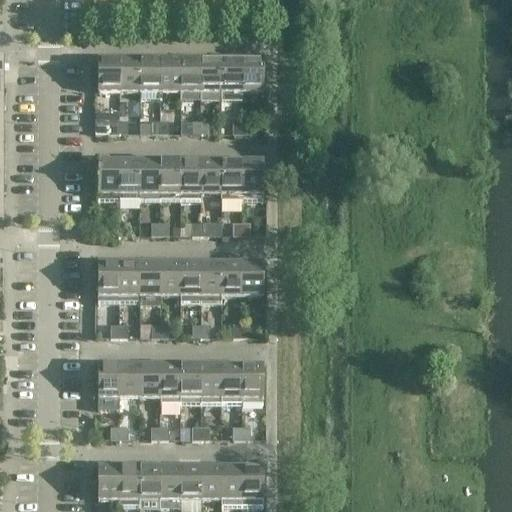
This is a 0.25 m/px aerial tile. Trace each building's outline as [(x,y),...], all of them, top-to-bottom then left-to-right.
[(118,96),(119,62),(97,62),(97,96),(118,96)] [(139,96),(139,62),(119,62),(118,96),(139,96)] [(159,96),(159,62),(139,62),(139,96),(139,103),(159,103),(159,96)] [(180,96),(180,62),(159,62),(159,96),(180,96)] [(200,104),(200,62),(180,62),(180,96),(180,104),(200,104)] [(220,104),(220,62),(200,62),(200,104),(220,104)] [(241,96),(241,62),(220,62),(220,104),(241,104),(241,96)] [(263,96),(263,62),(241,62),(241,96),(263,96)] [(118,138),(118,125),(95,125),(95,138),(118,138)] [(127,138),(127,125),(118,125),(118,138),(127,138)] [(159,138),(159,125),(151,125),(151,138),(159,138)] [(168,138),(168,125),(159,125),(159,138),(168,138)] [(200,138),(200,125),(191,125),(191,138),(200,138)] [(209,138),(209,125),(200,125),(200,138),(209,138)] [(241,138),(241,125),(232,125),(232,138),(241,138)] [(249,138),(249,125),(241,125),(241,138),(249,138)] [(118,206),(118,164),(97,164),(97,206),(118,206)] [(139,206),(139,164),(118,164),(118,206),(139,206)] [(159,206),(159,164),(139,164),(139,206),(159,206)] [(179,206),(179,164),(159,164),(159,206),(179,206)] [(200,206),(200,198),(200,164),(179,164),(179,206),(200,206)] [(220,198),(220,164),(200,164),(200,198),(220,198)] [(241,206),(241,164),(220,164),(220,198),(220,206),(241,206)] [(263,206),(263,164),(241,164),(241,206),(263,206)] [(118,240),(118,227),(110,227),(110,240),(118,240)] [(127,240),(127,227),(118,227),(118,240),(127,240)] [(159,240),(159,227),(151,227),(151,240),(159,240)] [(168,240),(168,227),(159,227),(159,240),(168,240)] [(200,240),(200,227),(191,227),(191,240),(200,240)] [(209,240),(209,227),(200,227),(200,240),(209,240)] [(241,240),(241,227),(232,227),(232,240),(241,240)] [(250,240),(250,227),(241,227),(241,240),(250,240)] [(119,308),(119,266),(97,266),(97,308),(119,308)] [(139,300),(139,266),(119,266),(119,308),(139,308),(139,300)] [(160,300),(160,266),(139,266),(139,300),(160,300)] [(180,300),(180,266),(160,266),(160,300),(180,300)] [(200,308),(200,266),(180,266),(180,300),(180,308),(200,308)] [(221,300),(221,266),(200,266),(200,308),(221,308),(221,300)] [(241,300),(241,266),(221,266),(221,300),(241,300)] [(262,300),(263,266),(241,266),(241,300),(262,300)] [(119,342),(119,329),(110,329),(110,342),(119,342)] [(127,342),(127,329),(119,329),(119,342),(127,342)] [(160,342),(160,329),(151,329),(151,342),(160,342)] [(168,342),(168,329),(160,329),(160,342),(168,342)] [(200,342),(200,329),(192,329),(192,342),(200,342)] [(209,342),(209,329),(200,329),(200,342),(209,342)] [(241,342),(241,329),(232,329),(232,342),(241,342)] [(250,342),(250,329),(241,329),(241,342),(250,342)] [(119,402),(119,368),(97,368),(97,402),(119,402)] [(138,402),(138,368),(119,368),(119,402),(138,402)] [(159,402),(159,368),(138,368),(138,402),(159,402)] [(180,410),(180,368),(159,368),(159,402),(159,410),(180,410)] [(200,410),(200,368),(180,368),(180,410),(200,410)] [(220,410),(220,368),(200,368),(200,410),(220,410)] [(241,410),(241,368),(220,368),(220,410),(241,410)] [(262,410),(262,368),(241,368),(241,410),(262,410)] [(127,444),(127,431),(119,432),(119,444),(127,444)] [(159,444),(159,431),(151,431),(151,444),(159,444)] [(168,444),(168,431),(159,431),(159,444),(168,444)] [(200,444),(200,431),(191,431),(191,444),(200,444)] [(209,444),(209,431),(200,431),(200,444),(209,444)] [(241,444),(241,431),(232,431),(232,444),(241,444)] [(250,444),(250,431),(241,431),(241,444),(250,444)] [(119,444),(119,432),(110,432),(110,444),(119,444)] [(119,504),(119,470),(97,470),(97,504),(119,504)] [(138,511),(139,504),(139,470),(119,470),(119,504),(118,511),(138,511)] [(159,504),(159,470),(139,470),(139,504),(159,504)] [(179,511),(180,504),(180,470),(159,470),(159,504),(159,511),(179,511)] [(200,504),(200,470),(180,470),(180,504),(200,504)] [(220,504),(220,470),(200,470),(200,504),(220,504)] [(240,511),(241,470),(220,470),(220,504),(220,511),(240,511)] [(262,511),(262,470),(241,470),(240,511),(262,511)]
